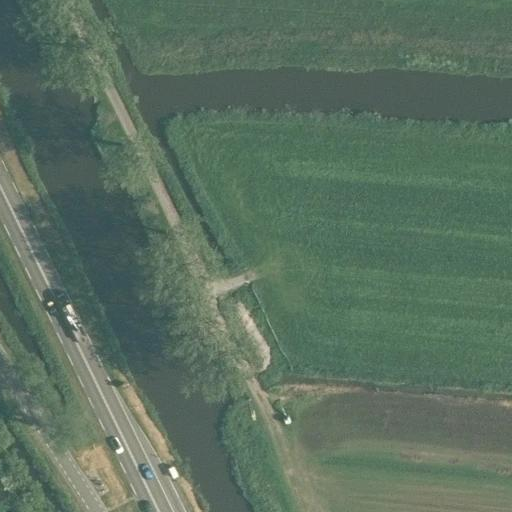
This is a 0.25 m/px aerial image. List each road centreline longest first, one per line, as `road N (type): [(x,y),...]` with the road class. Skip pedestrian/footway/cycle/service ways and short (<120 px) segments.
road 1 (unclassified): [(76,0),(140,117),(261,402)]
road 2 (primary): [(157,511),(0,186)]
road 3 (unclassified): [(98,511),(0,358)]
